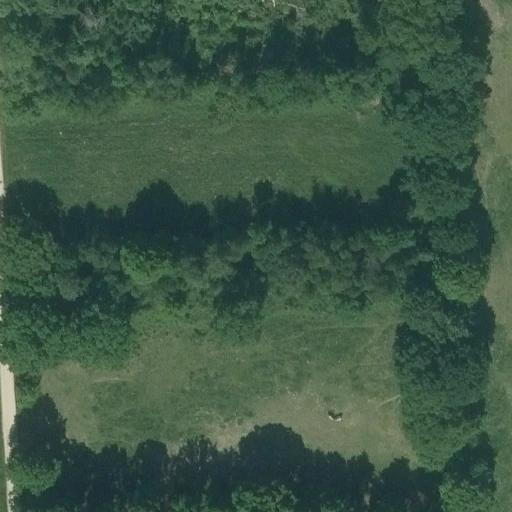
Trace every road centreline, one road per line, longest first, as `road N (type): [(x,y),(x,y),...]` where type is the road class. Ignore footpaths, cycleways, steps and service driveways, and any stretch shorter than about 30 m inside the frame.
road 1 (track): [(448,511),(423,0)]
road 2 (track): [(12,511),(0,277)]
